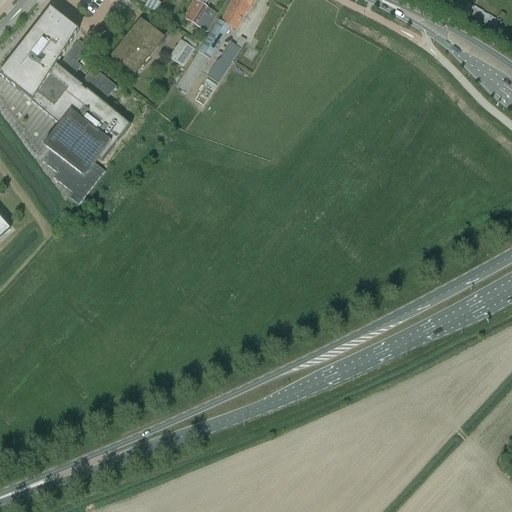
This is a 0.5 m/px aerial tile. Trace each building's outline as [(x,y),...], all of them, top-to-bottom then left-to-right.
[(157,11),(161,1),(157,0),(148,0),(146,6),(157,11)] [(218,23),(177,87),(187,94),(209,60),(210,61),(231,29),(235,31),(247,10),(249,11),(254,0),(232,0),(220,23),(218,23)] [(194,0),(182,19),(206,33),(217,15),(207,9),(212,0),(195,0),(195,1),(194,0)] [(468,4),(462,14),(466,16),(467,13),(496,29),(500,21),(468,4)] [(13,53),(0,72),(0,76),(1,77),(52,118),(51,119),(55,123),(40,143),(81,174),(95,156),(102,162),(130,126),(56,66),(77,33),(78,31),(50,10),(16,54),(13,53)] [(127,39),(113,57),(132,72),(141,60),(144,63),(150,57),(146,54),(150,49),(152,51),(162,39),(142,23),(129,40),(127,39)] [(218,61),(207,77),(219,84),(241,49),(246,41),(241,38),(236,46),(231,43),(219,61),(218,61)] [(79,41),(60,65),(74,76),(82,67),(77,63),(89,49),(79,41)] [(181,41),(169,59),(183,69),(195,50),(181,41)] [(93,69),(82,83),(105,102),(117,88),(93,69)] [(50,152),(42,162),(57,174),(53,179),(72,194),(69,199),(78,206),(105,172),(95,165),(84,179),(50,152)] [(0,238),(9,230),(0,220),(0,238)]
